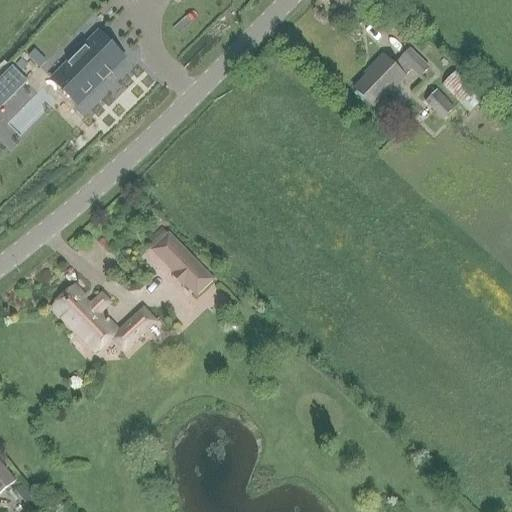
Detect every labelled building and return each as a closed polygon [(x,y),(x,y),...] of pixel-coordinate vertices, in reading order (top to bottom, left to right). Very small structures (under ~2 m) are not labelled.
[(118,27),(141,52),(178,18),(161,0),(125,0),(124,2),(134,12),(118,27)] [(104,82),(102,80),(108,75),(109,76),(110,75),(109,74),(124,59),(98,33),(52,80),(77,105),(101,81),(103,83),(104,82)] [(428,69),(409,50),(393,66),(381,56),(363,74),(365,76),(353,89),(373,108),(411,70),(419,78),(428,69)] [(0,107),(25,82),(12,69),(0,80),(0,107)] [(469,113),(484,100),(455,71),(441,85),(469,113)] [(429,101),(448,119),(460,106),(441,88),(429,101)] [(172,274),(170,276),(183,289),(185,287),(195,298),(213,280),(179,245),(161,263),(172,274)] [(99,313),(109,304),(101,295),(91,305),(74,287),(55,304),(66,315),(61,319),(94,352),(108,339),(122,354),(157,322),(143,307),(116,331),(99,313)] [(0,466),(0,494),(14,483),(0,466)]
